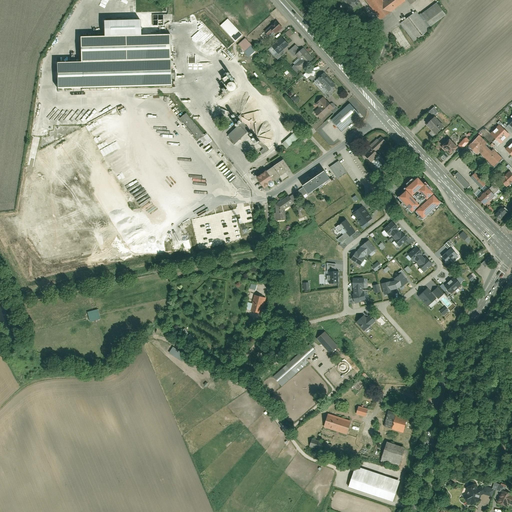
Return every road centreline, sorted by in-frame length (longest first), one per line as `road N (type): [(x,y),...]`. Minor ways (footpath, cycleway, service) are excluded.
road 1 (secondary): [(487,289),(442,383),(416,511)]
road 2 (secondary): [(381,113),(509,249)]
road 3 (secondary): [(279,0),(381,113)]
road 4 (residential): [(391,212),(439,269),(401,300),(381,305)]
road 5 (residential): [(391,212),(346,249),(346,313)]
